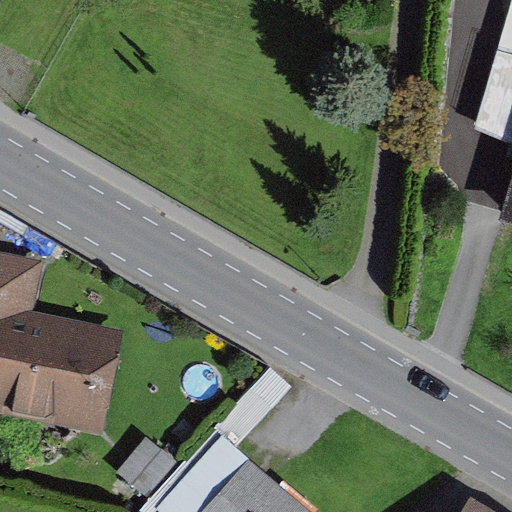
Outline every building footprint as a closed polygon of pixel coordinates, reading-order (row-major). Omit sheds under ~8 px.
[(0,0),(0,35),(20,0),(0,0)] [(511,58),(488,139),(511,145),(511,58)] [(0,253),(0,414),(117,439),(139,333),(48,313),(58,266),(0,253)] [(161,440),(131,474),(158,499),(189,465),(161,440)] [(318,511),(258,461),(236,443),(177,511),(318,511)]
